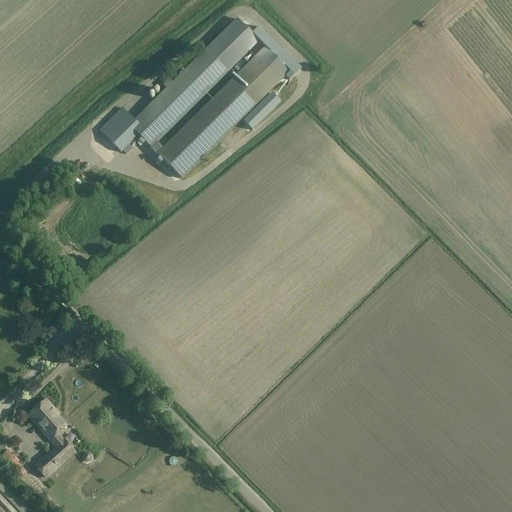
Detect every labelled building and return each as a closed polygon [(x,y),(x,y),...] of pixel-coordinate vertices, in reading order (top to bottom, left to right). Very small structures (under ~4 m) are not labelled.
[(160,158),(183,181),(290,73),(294,77),(302,70),(259,28),(252,35),(236,19),(172,84),(169,81),(163,86),(167,90),(135,122),(122,109),(100,132),(125,157),(135,146),(132,143),(138,136),(151,149),(151,150),(159,158),(160,158)] [(272,95),(243,123),(253,132),(281,104),(272,95)] [(43,375),(49,368),(45,364),(39,371),(43,375)] [(46,402),(29,417),(56,448),(36,467),(46,479),(75,453),(64,442),(63,442),(57,435),(66,427),(52,412),(54,410),(46,402)] [(18,452),(10,457),(18,469),(25,464),(18,452)] [(87,454),(86,455),(85,455),(85,456),(84,456),(84,457),(84,458),(83,459),(84,460),(84,461),(85,462),(86,463),(87,463),(88,463),(89,463),(90,463),(91,462),(92,461),(92,460),(92,459),(92,458),(92,457),(91,456),(91,455),(90,455),(89,455),(89,454),(88,454),(87,454)] [(182,459),(176,463),(180,469),(186,465),(182,459)]
